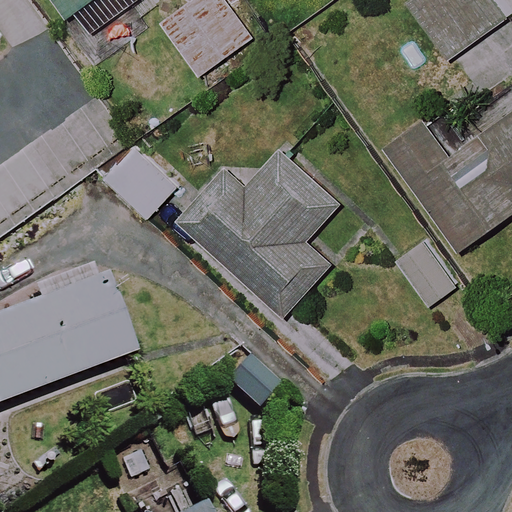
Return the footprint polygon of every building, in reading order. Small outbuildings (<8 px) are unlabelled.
[(59,0),(73,17),(95,0),(59,0)] [(256,37),(230,0),(196,0),(164,22),(201,75),(256,37)] [(506,19),(493,0),(410,0),(449,57),(506,19)] [(511,214),(511,116),(455,156),(431,122),(397,146),(467,246),(511,214)] [(182,187),(139,144),(107,175),(150,219),(182,187)] [(344,204),(284,150),(233,205),(214,187),(184,220),(288,315),(334,264),(309,242),(344,204)] [(460,284),(428,237),(398,258),(430,305),(460,284)] [(0,406),(129,358),(100,281),(0,318),(0,406)] [(256,399),(221,401),(223,445),(258,444),(256,399)] [(202,511),(197,502),(177,511),(202,511)]
